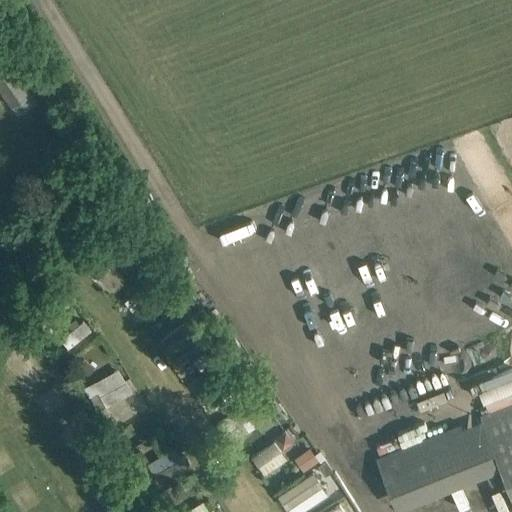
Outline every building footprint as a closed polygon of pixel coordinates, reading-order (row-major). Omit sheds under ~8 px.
[(30,91),(11,63),(0,70),(0,86),(11,104),(30,91)] [(110,239),(84,269),(97,280),(123,251),(110,239)] [(130,310),(140,304),(145,312),(166,299),(153,276),(121,295),(130,310)] [(263,348),(273,341),(242,294),(231,301),(263,348)] [(58,336),(67,347),(92,328),(83,317),(58,336)] [(155,337),(165,354),(186,342),(176,325),(155,337)] [(104,405),(131,392),(118,367),(82,383),(88,395),(97,391),(104,405)] [(505,393),(484,401),(487,409),(511,398),(511,390),(505,393)] [(511,496),(511,398),(487,409),(479,412),(511,496)] [(300,498),(305,508),(330,493),(315,469),(275,492),(285,507),(300,498)] [(214,511),(205,496),(178,511),(214,511)] [(345,511),(339,501),(322,511),(345,511)]
